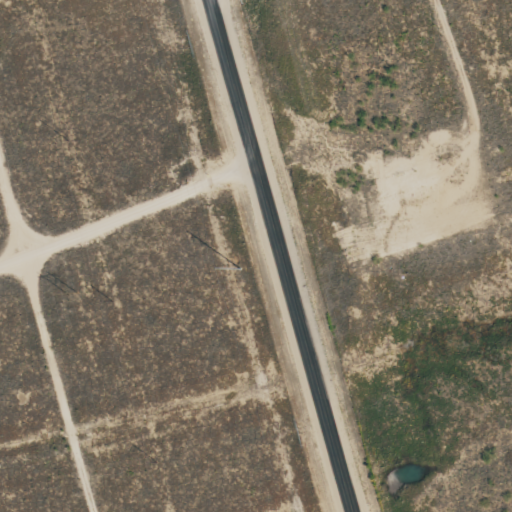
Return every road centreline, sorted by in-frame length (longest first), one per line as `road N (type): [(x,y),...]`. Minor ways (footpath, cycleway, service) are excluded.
road 1 (secondary): [(352,511),(208,0)]
road 2 (track): [(257,164),(0,270)]
